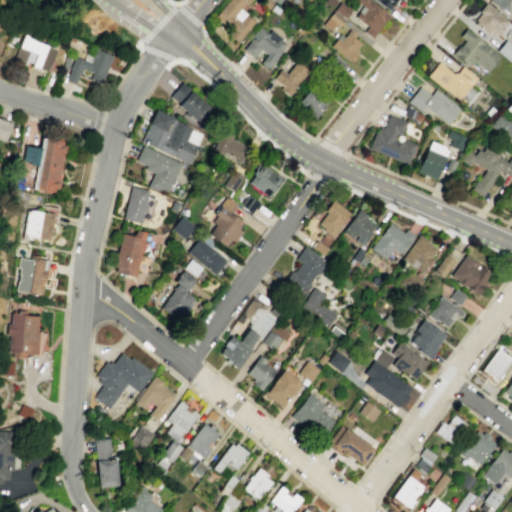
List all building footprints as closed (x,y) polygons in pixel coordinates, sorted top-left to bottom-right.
[(236,42),(223,32),(226,28),(215,16),(228,0),(248,0),(240,8),(254,21),(236,42)] [(369,0),(389,15),(371,38),(363,31),(367,27),(354,16),(362,5),(354,0),(369,0)] [(375,0),(388,10),(395,0),(375,0)] [(511,17),(511,0),(488,0),(511,17)] [(340,1),(322,25),(330,31),(335,25),(338,27),(351,9),(340,1)] [(497,36),(507,20),(484,4),(471,23),(487,33),(489,31),(497,36)] [(241,49),(252,58),(259,49),(266,54),(259,62),(261,63),(260,64),(266,69),(280,51),(279,50),(285,43),(280,39),(281,38),(270,29),(267,33),(258,26),(251,35),(254,37),(253,38),(251,37),(241,49)] [(349,28),(356,34),(353,38),(360,43),(355,49),(357,50),(355,53),(356,54),(350,62),(329,46),(339,33),(343,36),(349,28)] [(459,36),(463,40),(452,53),(468,67),(473,61),(485,72),(499,56),(465,28),(459,36)] [(14,59),(24,35),(54,47),(45,71),(14,59)] [(511,62),(511,46),(503,40),(495,51),(511,62)] [(101,82),(91,78),(93,72),(83,68),(76,84),(65,80),(75,56),(90,62),(96,48),(112,55),(101,82)] [(333,54),(344,63),(336,74),(325,65),(333,54)] [(279,68),(272,78),(281,85),(278,89),(288,96),(307,70),(295,61),(285,73),(279,68)] [(426,76),(437,62),(451,72),(456,72),(461,66),(476,78),(458,100),(444,89),(443,90),(426,76)] [(182,82),(210,107),(197,122),(178,105),(180,103),(170,95),(182,82)] [(433,90),(430,94),(418,86),(407,102),(420,111),(423,107),(447,124),(459,107),(433,90)] [(310,88),(303,94),(297,105),(314,118),(328,100),(310,88)] [(140,141),(155,111),(203,134),(189,164),(140,141)] [(370,150),(407,164),(415,143),(399,137),(405,121),(384,113),(370,150)] [(488,125),(505,139),(511,130),(511,125),(498,114),(488,125)] [(0,119),(11,124),(3,142),(0,140),(0,119)] [(220,131),(230,136),(229,138),(249,147),(241,163),(233,160),(232,162),(210,151),(220,131)] [(465,137),(452,132),(446,144),(460,150),(465,137)] [(45,138),(63,141),(54,193),(36,190),(45,138)] [(434,179),(448,149),(429,140),(415,171),(434,179)] [(497,170),(511,178),(511,175),(511,159),(508,157),(507,160),(482,144),(475,157),(467,152),(463,159),(482,171),(470,190),(481,196),(497,170)] [(154,173),(145,168),(146,165),(136,160),(143,145),(180,163),(167,193),(159,189),(158,192),(147,187),(154,173)] [(22,161),(25,146),(40,149),(36,164),(22,161)] [(248,182),(262,164),(282,178),(268,197),(248,182)] [(234,191),(223,184),(233,170),(243,176),(234,191)] [(140,224),(122,219),(130,186),(148,191),(140,224)] [(240,205),(248,195),(260,203),(252,214),(240,205)] [(238,229),(242,232),(234,242),(230,239),(225,246),(209,235),(216,225),(213,222),(218,215),(215,213),(226,198),(236,205),(230,213),(243,222),(238,229)] [(330,198),(350,212),(331,238),(321,230),(323,227),(317,223),(323,214),(320,212),(330,198)] [(357,208),(340,232),(350,239),(353,234),(355,236),(353,240),(361,246),(371,231),(369,230),(372,225),(363,218),(366,215),(357,208)] [(48,241),(25,237),(29,210),(53,214),(48,241)] [(171,228),(182,215),(195,226),(184,239),(171,228)] [(388,222),(369,248),(383,258),(391,248),(399,254),(413,235),(404,229),(402,232),(388,222)] [(132,236),(133,230),(144,232),(134,278),(114,273),(115,267),(113,266),(121,234),(132,236)] [(418,234),(400,258),(419,271),(423,266),(424,267),(430,258),(429,257),(436,248),(426,241),(427,240),(418,234)] [(186,252),(198,238),(226,261),(214,275),(186,252)] [(315,240),(327,248),(321,256),(309,248),(315,240)] [(303,245),(327,262),(320,272),(318,272),(316,274),(315,274),(308,283),(310,284),(303,294),(282,280),(289,270),(291,271),(293,269),(294,270),(299,263),(293,259),(303,245)] [(357,247),(363,252),(356,262),(350,258),(357,247)] [(444,254),(453,261),(441,277),(431,270),(444,254)] [(464,254),(474,261),(471,265),(476,268),(479,264),(489,272),(484,280),(487,282),(483,287),(481,286),(476,294),(463,285),(462,286),(457,282),(458,280),(449,275),(464,254)] [(29,259),(30,258),(48,261),(44,283),(41,283),(39,296),(16,292),(22,258),(29,259)] [(183,267),(189,259),(202,268),(196,276),(183,267)] [(407,270),(420,280),(411,292),(398,282),(407,270)] [(175,282),(182,271),(194,280),(186,290),(175,282)] [(161,308),(178,286),(192,297),(185,305),(189,308),(179,322),(161,308)] [(312,287),(324,295),(319,304),(334,314),(325,328),(297,310),(312,287)] [(453,287),(464,295),(457,305),(455,304),(453,306),(454,307),(455,306),(461,310),(462,314),(460,317),(457,317),(451,313),(449,316),(452,318),(445,328),(434,320),(433,321),(424,315),(439,295),(445,299),(453,287)] [(9,351),(11,313),(37,314),(34,353),(9,351)] [(385,313),(404,327),(398,336),(379,321),(385,313)] [(421,318),(443,334),(433,349),(435,350),(428,359),(415,350),(417,347),(407,340),(412,333),(415,336),(418,332),(414,329),(421,318)] [(375,323),(382,328),(377,335),(370,331),(375,323)] [(247,347),(250,349),(238,366),(236,369),(229,364),(231,361),(218,353),(230,336),(238,341),(246,329),(256,336),(247,347)] [(272,350),(260,343),(268,331),(280,339),(272,350)] [(426,362),(413,379),(400,369),(399,370),(391,364),(396,357),(390,352),(399,340),(412,350),(412,351),(426,362)] [(496,348),(510,359),(495,380),(481,369),(496,348)] [(323,364),(334,349),(350,361),(340,376),(323,364)] [(380,349),(391,357),(383,368),(372,360),(380,349)] [(128,359),(130,357),(152,373),(138,391),(127,383),(107,409),(92,397),(102,384),(97,380),(98,378),(95,376),(105,362),(108,364),(110,362),(112,364),(120,353),(128,359)] [(262,363),(274,371),(264,387),(260,391),(252,386),(255,381),(245,374),(256,359),(258,355),(265,360),(262,363)] [(363,382),(367,377),(361,373),(371,359),(372,360),(383,368),(410,388),(396,407),(363,382)] [(296,374),(304,361),(318,370),(309,382),(296,374)] [(261,395),(281,369),(299,384),(279,409),(261,395)] [(174,396),(156,420),(148,415),(155,406),(149,401),(143,409),(134,402),(153,376),(162,383),(162,384),(166,387),(164,389),(174,396)] [(511,376),(502,391),(508,396),(507,398),(511,402),(511,376)] [(301,422),(299,425),(289,417),(309,394),(320,404),(316,409),(332,422),(320,437),(301,422)] [(165,420),(179,401),(197,415),(183,433),(165,420)] [(357,413),(366,401),(379,411),(369,423),(357,413)] [(16,414),(20,404),(32,409),(28,419),(16,414)] [(452,414),(467,426),(451,446),(432,432),(441,421),(444,424),(452,414)] [(209,442),(205,448),(210,451),(203,460),(198,456),(185,447),(203,424),(215,434),(218,435),(211,443),(209,442)] [(128,442),(140,426),(153,435),(140,451),(128,442)] [(339,426),(372,450),(359,468),(326,443),(339,426)] [(477,465),(493,442),(488,439),(490,437),(482,432),(480,434),(471,428),(454,452),(465,460),(466,457),(477,465)] [(8,470),(8,479),(0,479),(0,430),(13,430),(12,452),(12,470),(8,470)] [(95,460),(93,441),(108,439),(110,458),(95,460)] [(161,455),(171,441),(182,449),(172,463),(161,455)] [(226,463),(217,474),(211,469),(230,444),(233,446),(235,444),(247,453),(234,470),(226,463)] [(434,455),(420,445),(415,453),(429,462),(434,455)] [(511,472),(509,477),(502,471),(493,483),(481,474),(500,447),(506,452),(508,450),(511,453),(511,472)] [(95,460),(110,458),(113,458),(116,485),(98,487),(95,460)] [(418,458),(413,465),(424,473),(429,466),(418,458)] [(190,471),(197,461),(206,468),(199,478),(190,471)] [(240,489),(256,467),(266,475),(264,477),(270,481),(256,500),(240,489)] [(410,468),(418,474),(413,480),(421,486),(419,488),(421,490),(417,495),(415,493),(411,499),(413,501),(407,508),(400,503),(398,506),(388,499),(410,468)] [(462,471),(474,480),(467,490),(455,482),(462,471)] [(448,478),(441,473),(427,491),(434,496),(448,478)] [(219,492),(230,476),(236,481),(225,496),(219,492)] [(290,508),(286,511),(278,511),(280,509),(268,501),(278,486),(285,490),(283,493),(289,497),(292,492),(300,498),(292,509),(290,508)] [(124,511),(123,511),(140,487),(150,495),(148,499),(160,508),(157,511),(124,511)] [(489,488),(501,497),(492,509),(480,500),(489,488)] [(466,491),(473,496),(461,511),(454,511),(452,510),(466,491)] [(432,498),(447,508),(444,511),(421,511),(422,511),(421,510),(423,507),(426,508),(432,498)] [(250,511),(257,502),(265,507),(261,511),(250,511)]
